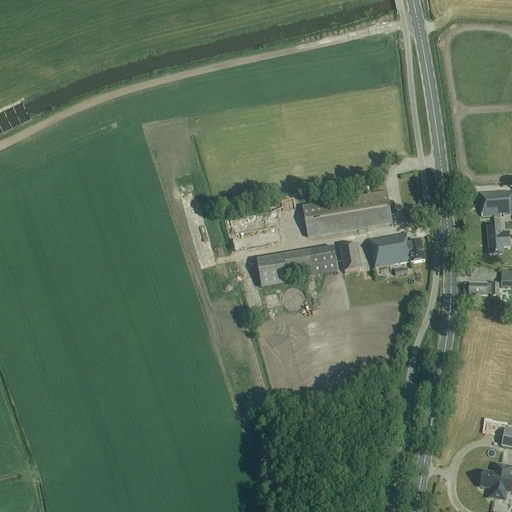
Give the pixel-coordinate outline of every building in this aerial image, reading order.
[(307,239),(393,224),(387,193),(302,208),(307,239)] [(481,216),(511,214),(510,193),(480,196),(481,216)] [(502,234),(502,227),(486,228),(488,257),(504,256),(504,249),(510,249),(509,233),(502,234)] [(406,236),(369,242),(374,269),(411,263),(411,264),(424,262),(421,243),(408,245),(406,236)] [(357,244),(340,247),(345,273),(361,270),(357,244)] [(284,257),(257,261),(262,290),(289,285),(288,281),(337,272),(337,268),(333,248),(284,257)] [(511,279),(501,280),(501,290),(511,289),(511,279)] [(291,286),(284,306),(302,312),(309,292),(291,286)] [(498,297),(498,286),(491,286),(487,286),(469,286),(469,298),(487,298),(487,295),(491,296),(491,297),(498,297)] [(511,448),(511,428),(508,428),(503,446),(511,448)] [(480,489),(490,491),(488,500),(506,504),(507,495),(511,495),(511,490),(511,477),(511,471),(511,468),(495,465),(493,474),(483,472),(480,489)]
